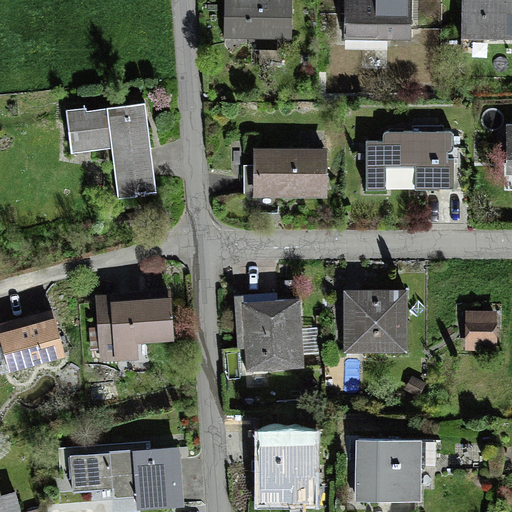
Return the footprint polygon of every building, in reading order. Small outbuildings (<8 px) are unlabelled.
[(224,0),(224,32),(291,33),(291,0),(224,0)] [(345,0),(345,33),(410,35),(410,0),(345,0)] [(511,0),(461,0),(461,36),(511,36),(511,0)] [(144,193),(156,191),(145,102),(86,110),(86,107),(66,109),(71,148),(111,144),(113,147),(118,198),(137,196),(137,193),(145,194),(144,193)] [(415,166),(415,189),(454,189),(454,158),(446,158),(446,152),(451,151),(453,149),(452,131),(387,130),(383,133),(382,140),(366,140),(365,189),(385,189),(385,166),(415,166)] [(324,151),(255,151),(255,165),(245,165),(244,194),(324,192),(324,151)] [(405,290),(345,290),(345,350),(405,350),(405,290)] [(98,305),(102,358),(117,357),(116,339),(171,335),(168,291),(130,293),(131,302),(98,305)] [(304,367),(300,297),(242,301),(246,371),(304,367)] [(1,334),(10,368),(63,353),(51,311),(15,321),(17,329),(1,334)] [(474,320),(474,340),(494,340),(494,320),(474,320)] [(260,435),(260,487),(293,487),(293,500),(314,500),(314,435),(260,435)] [(358,438),(357,499),(398,500),(397,466),(415,467),(415,439),(358,438)] [(181,503),(177,446),(59,455),(60,469),(78,467),(79,483),(136,480),(137,506),(181,503)] [(0,511),(19,511),(15,492),(0,496),(0,495),(0,511)]
